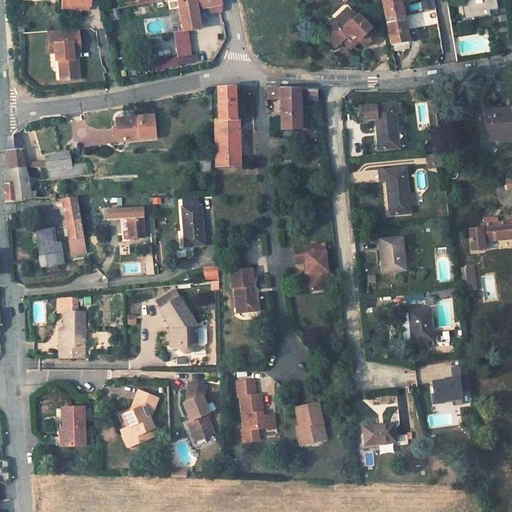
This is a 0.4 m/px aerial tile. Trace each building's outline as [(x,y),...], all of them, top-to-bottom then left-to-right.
[(194,0),(177,0),(183,31),(200,28),(196,8),(194,0)] [(203,0),(194,0),(196,8),(205,6),(203,0)] [(382,0),(392,44),(409,41),(399,0),(382,0)] [(432,0),(429,0),(420,2),(421,11),(434,9),(432,0)] [(463,0),(467,19),(484,16),(483,9),(486,8),(487,11),(489,10),(498,9),(496,0),(463,0)] [(221,4),(205,6),(206,12),(222,9),(221,4)] [(356,18),(348,9),(336,20),(340,24),(347,17),(352,22),(356,18)] [(420,28),(439,24),(437,9),(417,13),(420,28)] [(347,17),(340,24),(336,20),(327,28),(331,31),(331,42),(336,47),(343,41),(347,36),(355,36),(359,41),(365,47),(376,36),(358,17),(356,18),(352,22),(347,17)] [(331,42),(331,31),(327,28),(322,33),(331,42)] [(75,29),(54,31),(54,37),(49,38),(49,53),(55,52),(55,60),(59,60),(64,60),(65,69),(62,69),(63,80),(78,79),(77,58),(73,59),(73,51),(80,51),(79,42),(76,42),(75,29)] [(355,36),(347,36),(343,41),(350,49),(359,41),(355,36)] [(196,53),(162,59),(163,66),(197,60),(196,53)] [(229,87),(217,88),(218,120),(218,131),(232,130),(232,122),(236,122),(235,87),(229,87)] [(299,89),(267,88),(267,99),(280,98),(281,136),(294,136),(294,129),(300,129),(299,89)] [(319,100),(319,89),(308,89),(308,101),(319,100)] [(400,103),(359,107),(360,120),(376,118),(379,150),(399,148),(395,113),(400,113),(400,103)] [(509,108),(483,111),(485,124),(488,124),(490,141),(511,138),(509,108)] [(153,116),(121,119),(122,130),(119,130),(120,141),(154,137),(153,116)] [(218,120),(214,121),(215,167),(233,167),(232,130),(218,131),(218,120)] [(17,133),(8,138),(6,153),(6,169),(24,166),(24,163),(22,150),(17,133)] [(70,152),(44,157),(46,163),(48,168),(72,165),(72,164),(70,155),(70,152)] [(441,153),(426,155),(427,164),(442,162),(441,153)] [(210,159),(201,159),(200,172),(210,172),(210,159)] [(72,165),(48,168),(50,179),(88,174),(87,163),(72,164),(72,165)] [(24,166),(6,169),(5,186),(6,202),(13,201),(14,202),(31,200),(30,198),(24,166)] [(233,167),(215,167),(215,177),(239,176),(239,167),(233,167)] [(385,169),(378,169),(379,182),(387,182),(386,171),(385,169)] [(405,169),(386,171),(387,182),(390,214),(410,213),(409,203),(408,196),(405,169)] [(64,214),(67,228),(63,228),(65,236),(68,235),(69,241),(71,251),(84,249),(82,238),(75,197),(62,200),(63,208),(60,208),(61,215),(64,214)] [(184,231),(185,247),(203,246),(201,206),(197,206),(197,198),(182,199),(183,207),(181,207),(182,231),(184,231)] [(142,207),(122,208),(122,218),(127,218),(129,238),(144,237),(142,207)] [(481,229),(469,230),(471,250),(483,249),(482,241),(511,238),(511,221),(507,222),(506,218),(502,218),(502,217),(484,219),(484,224),(480,224),(481,229)] [(49,228),(35,231),(41,266),(55,264),(52,244),(49,228)] [(401,238),(382,240),(384,260),(382,260),(383,271),(401,269),(400,259),(404,259),(401,238)] [(60,243),(52,244),(55,264),(63,263),(60,243)] [(305,263),(306,273),(304,275),(302,277),(303,287),(308,290),(322,289),(321,272),(327,271),(325,252),(320,253),(319,246),(292,248),(294,264),(303,263),(305,263)] [(205,279),(219,278),(218,265),(204,266),(205,279)] [(473,266),(464,266),(464,267),(468,290),(468,291),(476,290),(473,266)] [(250,269),(229,271),(231,288),(233,288),(236,308),(257,306),(256,294),(250,294),(249,287),(253,286),(250,269)] [(443,293),(443,300),(455,299),(454,287),(442,288),(443,293)] [(166,295),(157,301),(161,308),(170,303),(166,295)] [(169,332),(169,345),(180,345),(180,347),(180,349),(182,350),(184,352),(188,351),(189,351),(190,350),(191,347),(192,346),(191,341),(196,341),(196,329),(195,326),(178,297),(170,303),(161,308),(158,309),(169,327),(170,327),(170,332),(169,332)] [(425,298),(426,306),(435,305),(434,297),(425,298)] [(76,304),(60,304),(60,312),(63,312),(63,330),(63,347),(59,346),(59,358),(84,358),(84,311),(76,311),(76,304)] [(428,310),(409,312),(411,342),(431,340),(428,310)] [(128,315),(128,325),(137,325),(137,314),(128,315)] [(203,329),(196,329),(196,341),(191,341),(192,346),(201,346),(204,343),(203,329)] [(467,366),(451,368),(453,379),(431,382),(434,402),(451,399),(461,398),(460,391),(470,389),(467,366)] [(253,381),(237,383),(238,397),(240,397),(242,422),(246,422),(246,430),(243,430),(240,430),(241,442),(258,440),(256,429),(265,428),(265,429),(274,429),(272,415),(264,416),(261,416),(261,412),(259,394),(254,395),(253,381)] [(205,385),(188,383),(185,403),(183,403),(191,424),(188,425),(193,437),(200,433),(205,438),(214,434),(208,418),(210,417),(202,396),(203,396),(205,385)] [(136,408),(121,415),(124,421),(127,423),(128,427),(123,429),(130,447),(140,443),(137,435),(149,430),(153,428),(148,416),(151,415),(157,399),(138,390),(132,404),(134,405),(136,408)] [(322,432),(318,417),(321,417),(316,399),(293,406),(299,423),(295,424),(301,442),(314,438),(313,435),(322,432)] [(83,408),(61,408),(61,429),(64,428),(65,446),(84,446),(83,408)] [(393,424),(363,427),(365,444),(395,441),(393,424)] [(123,429),(119,430),(127,448),(130,447),(123,429)] [(149,430),(137,435),(140,443),(152,437),(149,430)] [(200,433),(193,437),(195,442),(205,438),(200,433)]
